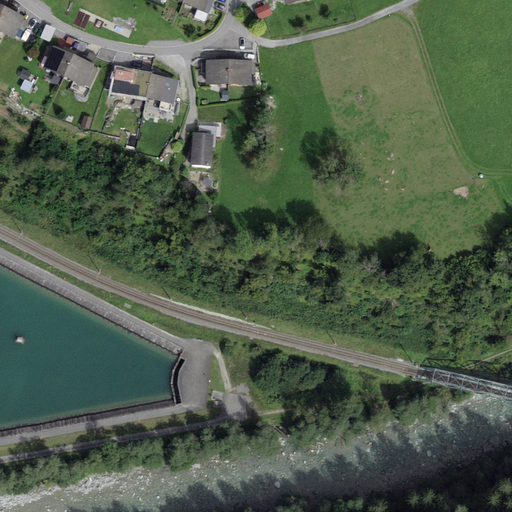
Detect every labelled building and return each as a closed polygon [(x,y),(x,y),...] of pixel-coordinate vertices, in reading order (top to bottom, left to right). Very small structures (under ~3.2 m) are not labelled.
[(205,11),(209,0),(184,0),(183,3),(205,11)] [(260,20),(273,14),(268,4),(255,10),(260,20)] [(25,17),(4,7),(0,14),(0,32),(14,39),(25,17)] [(49,28),(43,41),(52,45),(58,32),(49,28)] [(43,68),(63,77),(73,55),(53,46),(52,48),(49,47),(41,65),(44,66),(43,68)] [(95,65),(73,55),(63,77),(85,87),(89,89),(98,69),(94,67),(95,65)] [(206,85),(228,85),(229,60),(206,60),(206,85)] [(251,60),(229,60),(228,85),(251,85),(251,60)] [(145,97),(151,74),(151,73),(115,66),(110,94),(145,100),(145,97)] [(27,81),(31,73),(23,69),(19,78),(25,81),(25,80),(27,81)] [(179,81),(151,74),(145,97),(173,104),(179,81)] [(27,81),(25,80),(25,81),(21,89),(28,92),(33,83),(27,81)] [(174,124),(178,110),(152,104),(149,117),(174,124)] [(88,130),(92,119),(84,116),(81,127),(88,130)] [(216,148),(216,127),(199,126),(199,134),(213,134),(212,148),(216,148)] [(212,148),(213,134),(199,134),(193,133),(192,165),(211,166),(212,148)]
